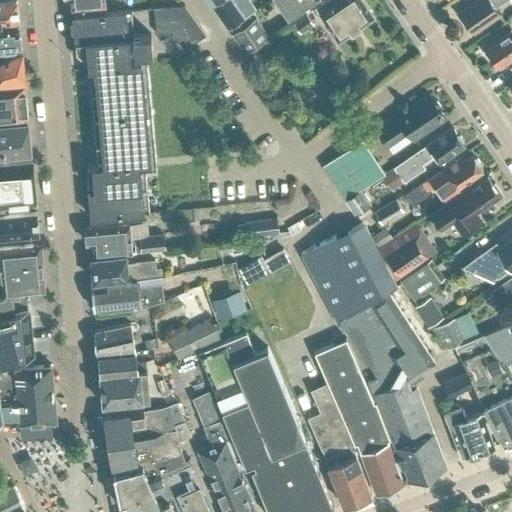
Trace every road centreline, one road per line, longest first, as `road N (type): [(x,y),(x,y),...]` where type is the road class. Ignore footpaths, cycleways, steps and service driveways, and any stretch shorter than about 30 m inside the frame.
road 1 (residential): [(444,55),(307,158),(279,141),(189,0)]
road 2 (residential): [(74,357),(43,0)]
road 3 (unknown): [(209,167),(307,158),(340,220)]
road 4 (residential): [(511,462),(387,511)]
